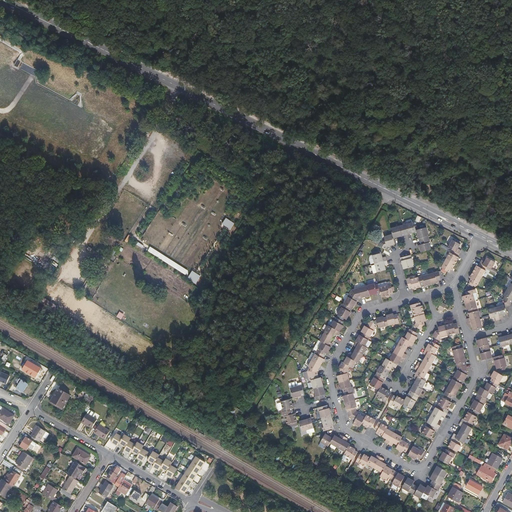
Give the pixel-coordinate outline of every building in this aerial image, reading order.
[(415,222),(402,225),(405,235),(417,232),(417,230),(415,222)] [(402,225),(391,228),(393,234),(394,239),(405,235),(402,225)] [(417,230),(417,232),(420,242),(430,239),(427,227),(417,230)] [(393,234),(385,236),(386,240),(388,246),(395,244),(394,239),(393,234)] [(421,245),(420,245),(422,252),(428,251),(431,250),(432,249),(430,242),(431,242),(430,239),(420,242),(421,245)] [(386,240),(382,241),(379,245),(386,249),(388,246),(386,240)] [(461,244),(452,240),(448,248),(452,249),(459,254),(461,250),(458,249),(461,244)] [(140,250),(143,245),(137,242),(134,247),(140,250)] [(150,247),(147,252),(185,275),(188,271),(150,247)] [(459,254),(452,249),(446,259),(455,264),(459,257),(458,257),(459,254)] [(103,282),(117,258),(104,250),(89,275),(103,283),(103,282)] [(382,253),(373,255),(375,264),(387,261),(386,256),(383,257),(382,253)] [(411,255),(401,258),(404,269),(414,267),(411,255)] [(482,260),(480,264),(488,269),(491,271),(496,263),(487,258),(485,262),(482,260)] [(455,264),(446,259),(441,268),(448,272),(448,273),(450,270),(452,270),(455,264)] [(387,261),(375,264),(378,272),(387,270),(385,265),(388,264),(387,261)] [(478,267),(477,266),(473,273),(482,278),(488,269),(480,264),(478,267)] [(440,269),(428,272),(432,285),(438,283),(438,281),(441,281),(441,278),(445,277),(440,269)] [(428,272),(418,275),(421,286),(424,285),(424,286),(432,285),(428,272)] [(470,279),(471,280),(467,287),(476,289),(482,278),(473,273),(470,279)] [(409,276),(406,277),(409,289),(412,288),(412,290),(421,287),(421,286),(418,275),(409,277),(409,276)] [(375,283),(367,285),(370,296),(380,293),(379,287),(378,284),(375,285),(375,283)] [(387,285),(379,287),(380,293),(382,297),(390,295),(390,294),(393,293),(390,283),(387,284),(387,285)] [(350,290),(351,290),(357,297),(358,299),(370,296),(367,285),(350,290)] [(357,297),(351,290),(343,305),(352,310),(358,299),(357,297)] [(466,296),(463,297),(465,304),(476,301),(474,294),(476,293),(475,290),(465,293),(466,296)] [(504,296),(505,296),(503,299),(505,305),(506,307),(510,306),(511,302),(511,292),(507,290),(504,296)] [(448,304),(441,301),(437,308),(444,312),(448,304)] [(476,301),(465,304),(467,311),(468,310),(469,313),(479,311),(476,301)] [(411,310),(412,309),(414,317),(424,314),(422,306),(421,306),(420,303),(410,306),(411,310)] [(341,307),(342,308),(338,315),(339,316),(337,319),(343,322),(344,319),(346,320),(347,320),(351,313),(350,312),(352,310),(343,305),(342,304),(341,307)] [(505,305),(496,308),(500,320),(503,319),(503,316),(508,315),(506,307),(505,305)] [(496,308),(488,310),(490,317),(490,320),(495,318),(496,321),(500,320),(496,308)] [(469,313),(468,314),(470,318),(467,319),(468,323),(481,320),(479,311),(469,313)] [(386,315),(387,317),(389,326),(399,323),(397,314),(394,315),(393,314),(386,315)] [(424,314),(414,317),(416,324),(415,324),(414,326),(419,329),(421,331),(424,325),(423,322),(426,321),(424,314)] [(376,318),(376,320),(379,329),(389,326),(387,317),(384,318),(383,316),(376,318)] [(337,319),(336,318),(330,327),(340,332),(343,326),(342,325),(344,322),(343,322),(337,319)] [(481,320),(468,323),(469,327),(472,326),(473,331),(483,328),(481,320)] [(366,327),(365,326),(361,332),(362,333),(370,337),(375,328),(373,321),(369,322),(366,327)] [(453,323),(445,325),(448,335),(456,333),(456,334),(460,333),(457,323),(453,324),(453,323)] [(438,330),(435,331),(432,337),(434,337),(433,338),(439,341),(441,339),(440,337),(448,335),(445,325),(438,327),(438,330)] [(330,327),(328,326),(324,333),(333,338),(335,334),(338,336),(340,332),(330,327)] [(417,334),(409,329),(404,338),(413,343),(417,337),(415,336),(417,334)] [(333,338),(324,333),(319,341),(321,343),(331,348),(333,344),(330,343),(333,338)] [(361,336),(360,335),(356,341),(365,346),(370,337),(362,333),(361,336)] [(501,334),(498,335),(500,345),(501,348),(510,345),(507,336),(503,337),(501,334)] [(404,338),(402,337),(398,345),(406,350),(408,345),(411,347),(413,343),(404,338)] [(487,338),(477,341),(479,347),(480,347),(481,350),(490,348),(487,338)] [(354,345),(357,346),(354,351),(363,356),(367,348),(365,346),(356,341),(354,345)] [(430,345),(429,344),(425,350),(434,355),(439,346),(432,341),(430,345)] [(331,348),(321,343),(316,352),(325,356),(326,353),(327,354),(331,348)] [(460,344),(452,346),(454,357),(465,354),(463,347),(461,347),(460,344)] [(406,350),(398,345),(393,352),(404,359),(406,355),(403,354),(406,350)] [(482,353),(481,354),(483,361),(493,358),(490,348),(481,350),(482,353)] [(423,354),(426,356),(424,360),(432,365),(436,357),(434,355),(425,350),(423,354)] [(349,354),(347,357),(357,362),(359,364),(363,356),(354,351),(352,355),(349,354)] [(325,356),(316,352),(311,361),(321,366),(324,360),(323,359),(325,356)] [(404,359),(393,352),(389,360),(397,365),(399,361),(402,362),(404,359)] [(465,354),(454,357),(456,364),(457,367),(466,365),(465,362),(467,362),(465,354)] [(494,361),(497,369),(507,366),(505,358),(504,358),(503,355),(493,358),(494,361)] [(344,364),(342,363),(338,370),(349,371),(350,368),(353,369),(357,362),(347,357),(344,364)] [(389,360),(386,359),(382,367),(389,371),(392,367),(395,368),(397,365),(389,360)] [(28,360),(25,365),(31,368),(29,373),(27,375),(34,379),(41,368),(28,360)] [(418,363),(417,366),(428,372),(432,365),(424,360),(421,364),(418,363)] [(308,367),(309,368),(307,372),(309,378),(318,375),(317,372),(321,366),(311,361),(308,367)] [(31,368),(25,365),(22,369),(29,373),(31,368)] [(457,367),(458,370),(454,377),(462,381),(463,382),(467,376),(465,375),(467,371),(466,365),(457,367)] [(382,367),(381,366),(376,375),(385,380),(389,371),(382,367)] [(415,369),(417,371),(415,375),(424,380),(428,372),(417,366),(415,369)] [(349,371),(338,370),(340,375),(337,376),(339,383),(350,381),(348,374),(349,373),(349,371)] [(491,378),(492,378),(490,381),(499,386),(504,376),(496,371),(495,370),(491,378)] [(10,376),(1,371),(0,372),(0,380),(6,383),(10,376)] [(310,382),(311,382),(314,389),(323,387),(321,378),(319,379),(318,375),(309,378),(310,382)] [(385,380),(376,375),(370,385),(379,390),(381,387),(385,380)] [(413,379),(416,380),(413,385),(423,390),(427,382),(424,380),(415,375),(413,379)] [(462,381),(454,377),(449,386),(458,391),(461,385),(460,384),(462,381)] [(28,384),(19,378),(17,382),(16,381),(13,385),(23,392),(28,384)] [(350,381),(339,383),(341,390),(343,390),(343,393),(354,390),(353,386),(352,387),(350,381)] [(488,384),(487,384),(484,390),(490,393),(494,395),(499,386),(490,381),(488,384)] [(423,390),(413,385),(408,394),(417,399),(423,390)] [(297,387),(289,389),(292,399),(294,398),(304,395),(303,392),(301,386),(297,387)] [(458,391),(449,386),(444,395),(451,400),(453,397),(454,397),(458,391)] [(323,387),(314,389),(316,396),(314,397),(315,401),(325,398),(324,395),(325,395),(323,387)] [(381,387),(379,390),(376,396),(383,400),(382,401),(385,403),(390,394),(387,392),(388,391),(381,387)] [(67,401),(64,400),(68,394),(58,388),(51,401),(63,408),(67,401)] [(478,394),(476,397),(485,403),(487,400),(486,399),(490,393),(484,390),(481,388),(478,394)] [(344,396),(343,396),(344,404),(355,400),(354,393),(355,393),(354,390),(343,393),(344,396)] [(507,399),(504,397),(501,402),(511,407),(511,405),(511,393),(507,399)] [(408,394),(404,401),(403,404),(412,409),(417,399),(408,394)] [(394,396),(393,396),(388,405),(392,407),(392,405),(399,410),(403,404),(404,401),(397,396),(397,398),(394,396)] [(485,403),(476,397),(470,408),(479,413),(485,403)] [(451,403),(442,398),(438,406),(440,407),(439,410),(446,414),(448,411),(447,411),(451,403)] [(284,401),(280,402),(283,410),(281,410),(282,414),(292,411),(291,408),(292,408),(290,399),(284,401)] [(355,400),(344,404),(348,417),(357,411),(356,407),(357,407),(355,400)] [(230,413),(240,418),(244,412),(234,406),(230,413)] [(318,412),(319,411),(322,420),(331,417),(329,408),(328,408),(327,406),(317,408),(318,412)] [(0,413),(0,418),(8,423),(14,414),(4,408),(0,413)] [(439,410),(435,408),(431,416),(439,420),(441,416),(444,418),(446,414),(439,410)] [(283,417),(285,416),(287,424),(290,424),(296,422),(294,414),(293,414),(292,411),(282,414),(283,417)] [(360,413),(357,411),(348,417),(354,421),(354,423),(360,426),(361,424),(365,417),(359,414),(360,413)] [(477,417),(468,412),(464,420),(463,420),(461,423),(468,427),(470,424),(472,426),(477,417)] [(97,420),(86,413),(81,422),(85,425),(86,423),(92,427),(97,420)] [(366,415),(365,417),(361,424),(368,428),(368,427),(371,428),(376,420),(366,415)] [(439,420),(431,416),(427,423),(430,425),(438,430),(440,426),(437,425),(439,420)] [(511,427),(511,418),(508,416),(503,425),(511,430),(511,427)] [(331,417),(322,420),(324,427),(322,427),(323,431),(333,428),(332,426),(333,425),(331,417)] [(310,418),(298,421),(301,432),(313,429),(311,422),(310,418)] [(7,431),(9,427),(0,421),(0,434),(1,435),(5,429),(7,431)] [(388,427),(378,422),(374,430),(377,432),(376,433),(382,436),(386,429),(388,427)] [(459,426),(462,428),(460,432),(468,436),(472,429),(468,427),(461,423),(459,426)] [(110,432),(99,425),(94,433),(105,440),(110,432)] [(429,428),(426,426),(422,434),(431,439),(435,432),(436,433),(438,430),(430,425),(429,428)] [(37,426),(31,437),(40,442),(46,432),(37,426)] [(394,433),(386,429),(382,436),(382,437),(386,439),(384,442),(388,444),(394,433)] [(457,435),(455,434),(452,438),(460,442),(463,444),(468,436),(460,432),(457,435)] [(329,436),(324,433),(319,442),(327,447),(329,444),(334,435),(330,433),(329,436)] [(402,437),(394,433),(388,444),(391,446),(393,444),(397,446),(400,440),(402,437)] [(111,443),(118,447),(119,445),(123,438),(117,434),(111,443)] [(131,439),(125,435),(123,438),(119,445),(126,448),(130,442),(131,439)] [(338,438),(334,435),(329,444),(337,448),(344,437),(340,435),(338,438)] [(511,440),(511,439),(504,435),(498,445),(507,450),(511,440)] [(36,443),(26,437),(20,446),(27,450),(28,449),(31,451),(36,443)] [(347,439),(344,437),(337,448),(345,452),(348,446),(349,444),(345,442),(347,439)] [(450,441),(451,442),(448,448),(457,453),(461,446),(458,445),(460,442),(452,438),(450,441)] [(409,445),(400,440),(397,446),(395,449),(402,452),(402,451),(405,452),(409,445)] [(136,446),(130,442),(126,448),(124,451),(130,455),(132,452),(136,446)] [(144,447),(138,443),(136,446),(132,452),(138,456),(142,450),(144,447)] [(348,446),(345,452),(343,455),(353,461),(357,453),(354,451),(355,450),(348,446)] [(420,451),(412,446),(408,454),(407,455),(415,460),(416,459),(418,460),(423,451),(420,449),(420,451)] [(72,456),(85,465),(90,456),(77,448),(72,456)] [(142,450),(138,456),(136,459),(143,463),(149,453),(142,450)] [(444,453),(443,452),(439,460),(440,461),(448,465),(452,458),(454,459),(456,455),(446,450),(444,453)] [(25,469),(33,458),(24,452),(16,463),(25,469)] [(154,465),(158,459),(160,456),(153,452),(148,461),(154,465)] [(502,459),(492,453),(486,464),(496,469),(502,459)] [(363,456),(360,454),(355,462),(364,467),(366,464),(370,458),(364,455),(363,456)] [(371,456),(370,458),(366,464),(374,469),(380,458),(376,456),(375,459),(371,456)] [(196,458),(192,464),(202,470),(206,463),(196,458)] [(384,460),(380,458),(374,469),(382,473),(385,466),(386,465),(382,463),(384,460)] [(158,459),(154,465),(152,468),(159,472),(160,469),(165,462),(158,459)] [(166,460),(165,462),(160,469),(167,473),(171,466),(172,464),(166,460)] [(76,462),(68,475),(71,477),(76,480),(80,473),(83,475),(87,469),(76,462)] [(447,468),(439,463),(433,473),(444,479),(448,472),(445,471),(447,468)] [(192,464),(188,470),(198,476),(202,470),(192,464)] [(483,468),(481,466),(477,474),(490,482),(495,474),(493,473),(496,469),(486,464),(485,464),(483,468)] [(44,480),(50,469),(46,466),(40,477),(44,480)] [(171,466),(167,473),(165,476),(172,480),(173,478),(177,472),(177,470),(171,466)] [(395,472),(385,466),(382,473),(380,475),(387,479),(388,477),(391,478),(395,472)] [(5,476),(3,480),(12,486),(13,486),(21,475),(19,474),(22,471),(15,467),(10,474),(8,478),(5,476)] [(188,470),(184,476),(194,482),(198,476),(188,470)] [(117,475),(111,471),(107,477),(112,480),(114,477),(115,478),(117,475)] [(395,472),(391,478),(394,480),(392,482),(399,486),(404,477),(395,472)] [(433,473),(430,479),(432,481),(431,484),(440,489),(441,486),(440,486),(444,479),(433,473)] [(115,485),(119,488),(119,487),(124,480),(126,477),(122,474),(115,485)] [(184,476),(180,482),(190,488),(194,482),(184,476)] [(79,481),(76,480),(71,477),(63,489),(69,493),(74,486),(76,486),(79,481)] [(407,478),(406,479),(401,488),(410,493),(414,486),(412,485),(413,482),(407,478)] [(12,486),(3,480),(3,479),(0,483),(0,493),(6,497),(12,486)] [(133,485),(124,480),(119,487),(128,493),(133,485)] [(477,485),(469,481),(465,487),(479,494),(482,488),(480,487),(481,485),(477,484),(477,485)] [(185,495),(190,488),(180,482),(176,489),(185,495)] [(113,487),(106,483),(99,493),(107,498),(113,487)] [(428,486),(426,489),(424,494),(433,499),(437,492),(438,492),(440,489),(431,484),(429,487),(428,486)] [(49,485),(43,494),(55,502),(56,500),(51,496),(55,489),(49,485)] [(417,488),(414,486),(410,493),(421,499),(424,494),(426,489),(419,485),(417,488)] [(458,490),(452,487),(447,497),(457,502),(463,493),(458,490)] [(71,494),(69,493),(63,489),(62,489),(60,492),(71,498),(73,495),(71,494)] [(142,495),(135,491),(131,498),(138,502),(142,495)] [(158,510),(162,504),(163,502),(152,495),(146,503),(157,510),(158,510)] [(28,504),(29,504),(34,507),(36,509),(38,510),(40,511),(42,508),(30,501),(28,504)] [(48,511),(59,511),(63,507),(55,502),(49,511),(48,511)] [(449,511),(452,507),(443,502),(438,511),(449,511)] [(114,511),(117,508),(109,503),(108,503),(102,511),(114,511)]
